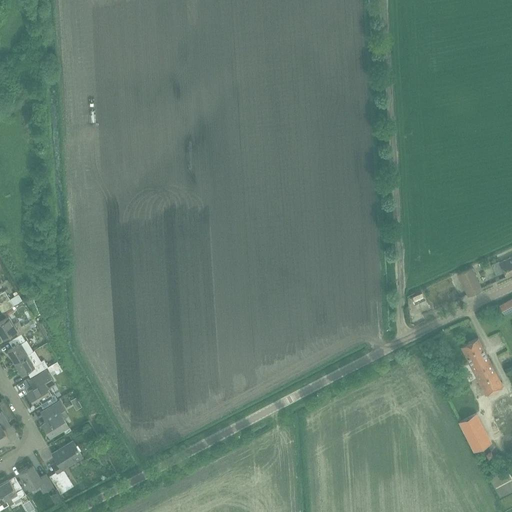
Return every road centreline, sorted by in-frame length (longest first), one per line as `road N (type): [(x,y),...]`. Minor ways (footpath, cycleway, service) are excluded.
road 1 (unclassified): [(75,511),(511,288)]
road 2 (track): [(403,342),(381,0)]
road 3 (residential): [(0,468),(35,446),(0,369)]
